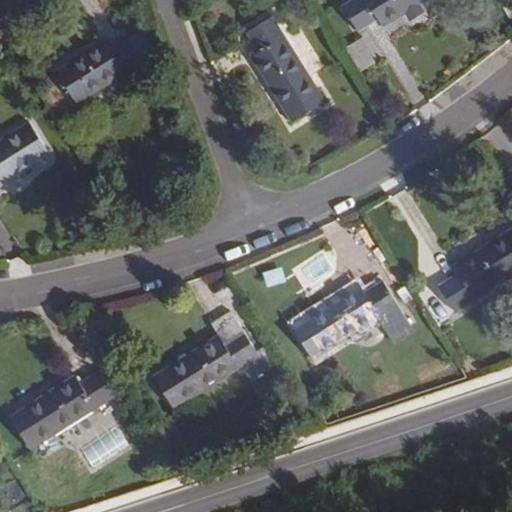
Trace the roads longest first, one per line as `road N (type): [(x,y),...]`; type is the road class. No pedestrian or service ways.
road 1 (tertiary): [(511,390),(156,511)]
road 2 (residential): [(511,78),(406,155),(252,231)]
road 3 (residential): [(252,231),(0,300)]
road 4 (residential): [(252,231),(164,0)]
